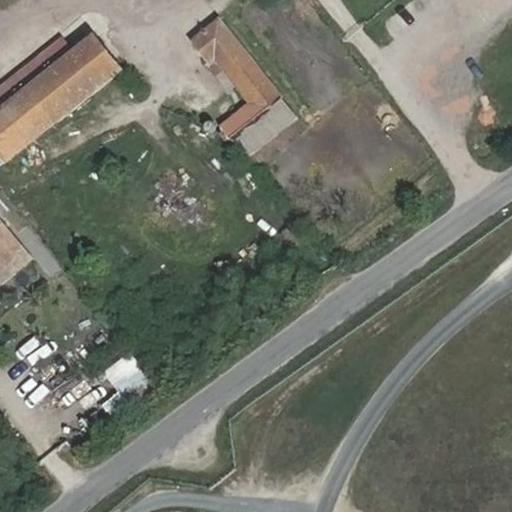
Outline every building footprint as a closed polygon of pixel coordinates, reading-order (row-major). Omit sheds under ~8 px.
[(259,173),(302,141),(274,105),(284,97),(219,12),(192,34),(210,58),(216,53),(251,99),(237,110),(244,119),(227,132),(259,173)] [(118,67),(91,32),(0,102),(0,153),(3,157),(118,67)] [(302,141),(312,133),(284,97),(274,105),(302,141)] [(244,119),(237,110),(220,123),(227,132),(244,119)] [(0,221),(0,260),(19,245),(0,221)]
